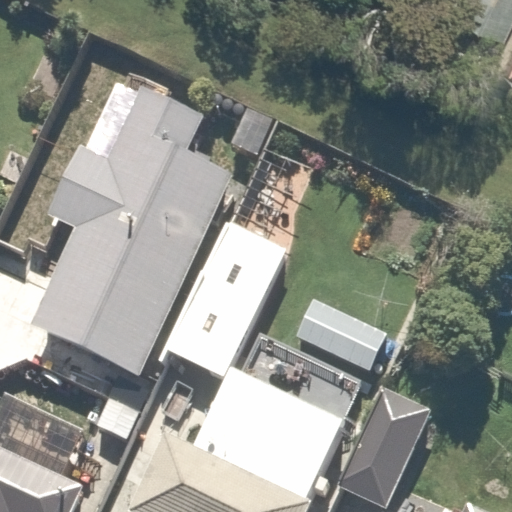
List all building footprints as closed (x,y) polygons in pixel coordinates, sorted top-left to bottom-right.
[(503,45),(511,24),(511,0),(456,0),(447,19),(503,45)] [(120,54),(78,36),(60,78),(101,97),(120,54)] [(149,351),(188,277),(148,255),(100,347),(140,368),(149,351)] [(92,444),(121,380),(0,323),(0,511),(3,511),(46,422),(92,444)] [(377,511),(386,511),(428,418),(372,393),(329,491),(377,511)] [(307,511),(168,447),(137,511),(307,511)]
